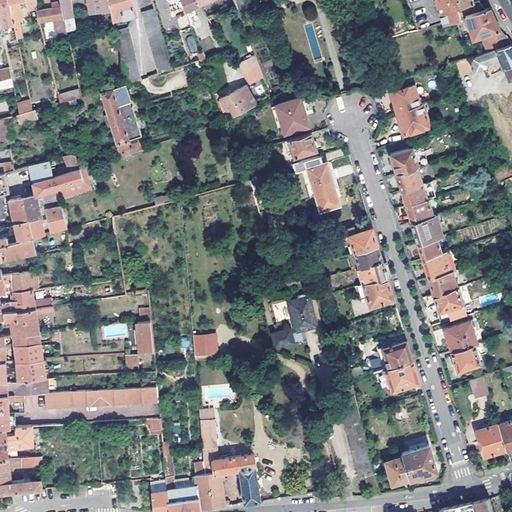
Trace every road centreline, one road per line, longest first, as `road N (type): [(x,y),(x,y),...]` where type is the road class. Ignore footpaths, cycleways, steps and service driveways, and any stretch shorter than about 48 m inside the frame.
road 1 (residential): [(468,490),(352,114)]
road 2 (tertiary): [(248,511),(468,490)]
